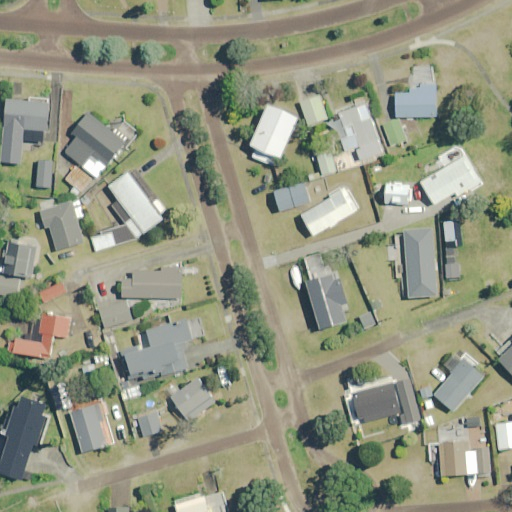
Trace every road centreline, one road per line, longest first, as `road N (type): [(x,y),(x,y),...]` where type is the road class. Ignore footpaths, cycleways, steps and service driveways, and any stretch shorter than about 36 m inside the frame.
road 1 (residential): [(435,17),(282,63),(201,73)]
road 2 (residential): [(82,484),(269,429)]
road 3 (residential): [(192,31),(370,0)]
road 4 (residential): [(218,233),(168,73)]
road 5 (residential): [(201,73),(244,227)]
road 6 (residential): [(244,227),(290,380)]
road 7 (residential): [(257,387),(218,233)]
road 8 (residential): [(290,380),(407,336)]
road 9 (residential): [(298,419),(322,459),(364,479),(369,508)]
